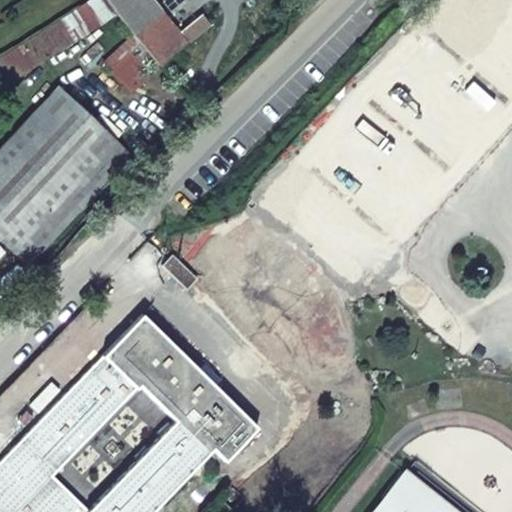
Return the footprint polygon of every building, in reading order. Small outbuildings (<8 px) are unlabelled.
[(101,0),(132,36),(158,67),(185,43),(149,0),(101,0)] [(511,0),(491,0),(466,29),(511,69),(511,0)] [(131,92),(158,67),(132,36),(102,62),(131,92)] [(0,240),(11,251),(113,144),(56,91),(0,149),(0,240)] [(409,153),(448,187),(501,126),(462,92),(409,153)] [(315,153),(408,233),(444,192),(351,113),(315,153)] [(313,229),(369,278),(405,237),(347,189),(313,229)] [(161,265),(175,279),(186,289),(196,278),(171,254),(161,265)] [(140,315),(101,356),(135,388),(172,424),(174,421),(207,453),(212,449),(224,461),(257,428),(140,315)] [(87,511),(49,476),(135,388),(101,356),(0,460),(0,511),(14,511),(17,509),(20,511),(149,511),(207,453),(174,421),(172,424),(87,511)] [(452,511),(407,476),(377,511),(452,511)]
